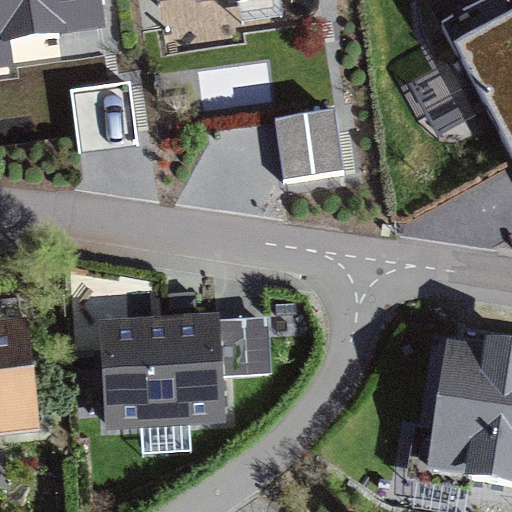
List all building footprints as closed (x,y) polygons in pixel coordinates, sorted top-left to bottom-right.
[(97,0),(0,0),(0,87),(109,70),(97,0)] [(325,0),(196,0),(205,54),(331,33),(325,0)] [(511,52),(502,59),(511,76),(511,52)] [(341,98),(280,100),(284,180),(345,177),(341,98)] [(227,322),(226,303),(105,311),(112,415),(233,407),(231,384),(227,322)] [(511,323),(434,312),(410,477),(511,491),(511,323)] [(305,317),(227,322),(231,384),(309,379),(305,317)] [(0,347),(0,453),(37,449),(25,345),(0,347)]
